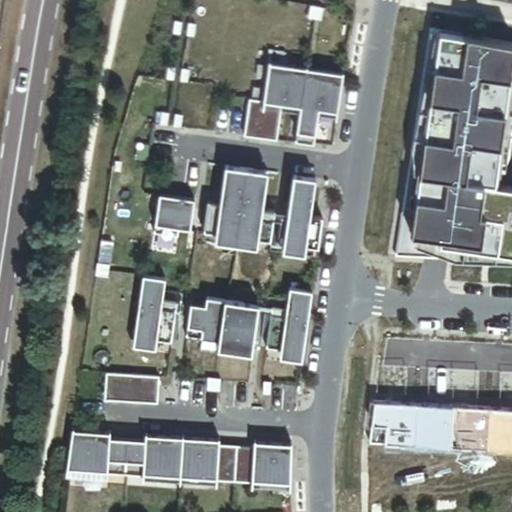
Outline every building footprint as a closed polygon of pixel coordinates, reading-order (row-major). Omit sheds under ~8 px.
[(511,57),(511,44),(428,29),(394,256),(511,263),(511,187),(495,184),(511,57)] [(306,70),(268,64),(262,103),(248,101),(242,139),(275,144),(281,108),(299,111),(306,70)] [(342,76),(306,70),(299,111),(293,147),(312,149),(318,113),(336,116),(342,76)] [(235,242),(246,173),(225,169),(219,208),(206,206),(201,236),(203,237),(202,245),(221,248),(223,240),(235,242)] [(268,176),(246,173),(235,242),(269,247),(274,217),(261,215),(268,176)] [(314,183),(293,180),(282,249),(296,251),(294,260),(313,263),(314,254),(316,254),(321,224),(308,221),(314,183)] [(189,234),(194,204),(158,198),(152,236),(176,240),(177,232),(189,234)] [(162,301),(165,280),(142,277),(133,340),(171,345),(177,303),(162,301)] [(302,355),(310,295),(290,292),(287,311),(272,308),(266,350),(302,355)] [(217,343),(223,302),(207,299),(205,308),(190,306),(186,339),(217,343)] [(242,304),(223,302),(217,343),(251,348),(256,315),(241,313),(242,304)] [(158,378),(105,373),(103,400),(156,404),(158,378)] [(124,474),(126,439),(108,438),(109,433),(71,430),(65,469),(106,471),(106,473),(124,474)] [(144,440),(126,439),(124,474),(141,475),(142,474),(179,476),(182,438),(144,435),(144,440)] [(233,481),(236,447),(218,445),(219,440),(182,438),(179,476),(216,478),(216,480),(233,481)] [(254,448),(236,447),(233,481),(251,482),(251,481),(290,483),(290,473),(292,446),(254,443),(254,448)]
